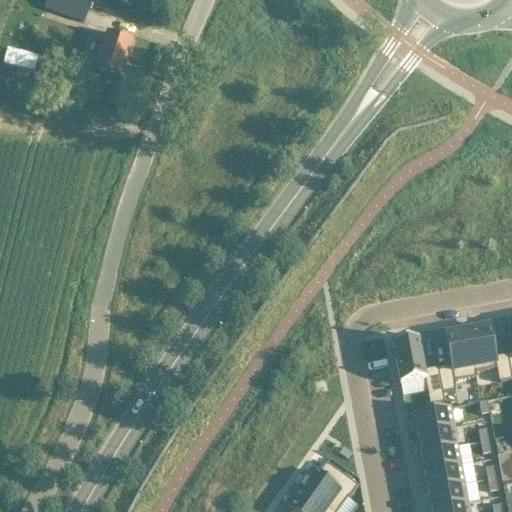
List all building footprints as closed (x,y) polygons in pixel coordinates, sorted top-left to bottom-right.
[(48,0),(46,10),(83,23),(91,0),(48,0)] [(107,33),(95,70),(102,73),(121,79),(134,42),(115,35),(107,33)] [(41,60),(39,72),(61,76),(63,63),(41,60)] [(489,328),(467,332),(475,380),(477,380),(476,375),(496,371),(499,384),(511,381),(511,378),(508,357),(495,360),(489,328)] [(450,368),(437,370),(444,404),(442,395),(455,392),(454,384),(475,380),(467,332),(445,336),(450,368)] [(418,341),(393,346),(400,387),(425,382),(430,407),(444,404),(437,370),(424,373),(418,341)] [(487,403),(479,404),(481,416),(489,415),(487,403)] [(450,410),(414,416),(418,436),(453,430),(450,410)] [(453,430),(418,436),(421,455),(457,448),(453,430)] [(486,431),(478,432),(480,444),(488,443),(486,431)] [(488,443),(480,444),(483,456),(491,455),(488,443)] [(457,448),(421,455),(424,474),(460,467),(457,448)] [(312,471),(299,490),(329,511),(339,511),(348,500),(349,501),(358,488),(326,465),(318,476),(312,471)] [(460,467),(424,474),(428,493),(464,486),(460,467)] [(511,467),(499,470),(502,484),(511,482),(511,467)] [(493,469),(485,470),(487,482),(495,480),(493,469)] [(495,480),(487,482),(489,494),(497,492),(495,480)] [(464,486),(428,493),(431,511),(467,505),(464,486)] [(291,511),(329,511),(299,490),(286,508),(291,511)]
